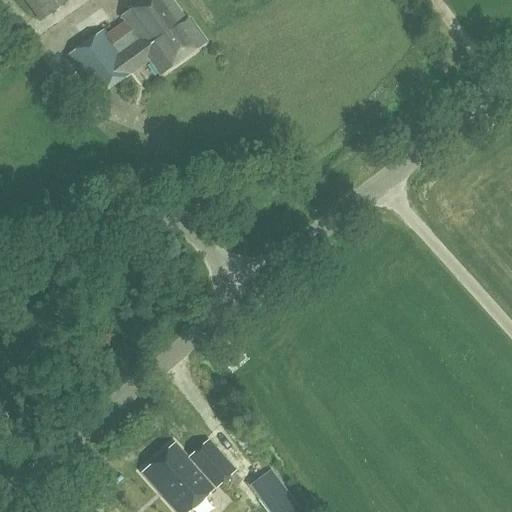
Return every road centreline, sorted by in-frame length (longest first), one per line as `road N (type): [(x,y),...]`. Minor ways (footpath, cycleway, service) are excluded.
road 1 (unclassified): [(0,498),(250,284)]
road 2 (unclassified): [(250,284),(511,85)]
road 3 (unclassified): [(250,284),(182,222),(156,216),(0,240)]
